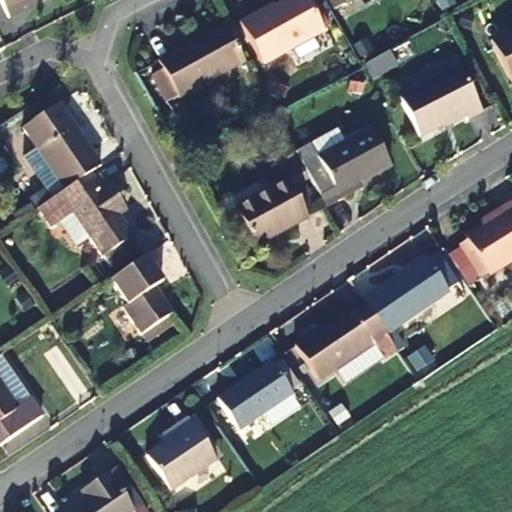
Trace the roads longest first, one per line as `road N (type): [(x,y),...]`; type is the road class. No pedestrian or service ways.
road 1 (residential): [(240,325),(94,67),(119,11),(141,0)]
road 2 (residential): [(511,150),(240,325)]
road 3 (residential): [(240,325),(0,480)]
